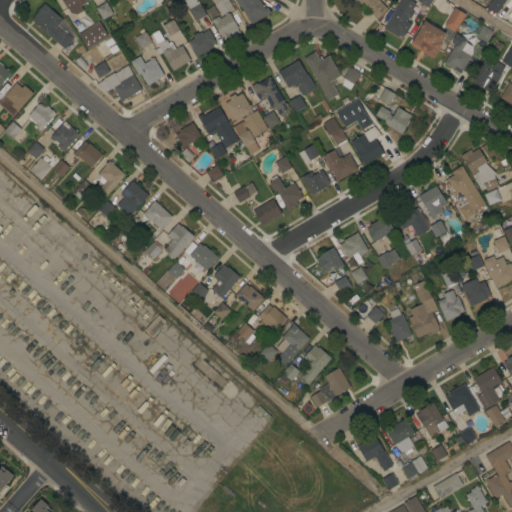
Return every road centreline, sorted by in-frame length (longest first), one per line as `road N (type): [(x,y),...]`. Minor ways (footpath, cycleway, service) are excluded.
road 1 (residential): [(405,383),(0,23)]
road 2 (residential): [(126,131),(313,27),(511,140)]
road 3 (residential): [(262,256),(416,162),(456,106)]
road 4 (residential): [(325,437),(511,319)]
road 5 (tertiary): [(0,412),(108,511)]
